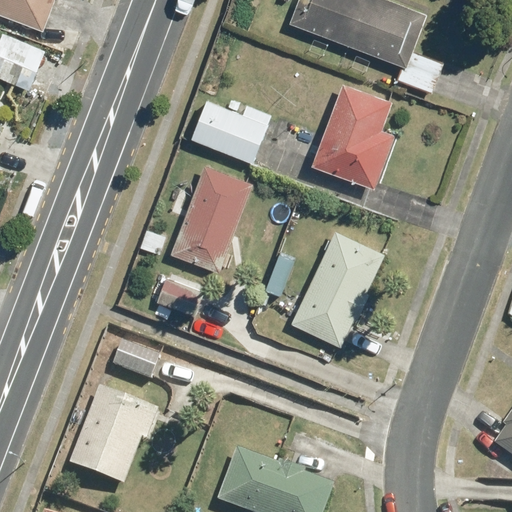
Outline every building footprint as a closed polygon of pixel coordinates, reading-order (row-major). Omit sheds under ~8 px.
[(0,0),(0,13),(43,29),(53,0),(0,0)] [(397,0),(297,0),(289,23),(408,66),(428,11),(397,0)] [(9,36),(0,56),(0,80),(4,82),(34,95),(51,54),(9,36)] [(448,61),(415,49),(409,68),(404,81),(436,93),(448,61)] [(316,166),(348,176),(347,179),(380,190),(399,135),(386,131),(396,101),(343,84),(316,166)] [(209,103),(195,138),(256,162),(270,126),(209,103)] [(207,164),(173,251),(222,270),(256,183),(207,164)] [(170,235),(148,228),(141,249),(163,256),(170,235)] [(338,233),(298,319),(345,340),(385,255),(338,233)] [(164,277),(157,297),(195,312),(203,292),(164,277)] [(125,338),(114,363),(153,380),(163,355),(125,338)] [(103,386),(73,460),(127,482),(157,408),(103,386)] [(511,420),(497,442),(511,452),(511,420)] [(244,447),(222,499),(255,511),(328,511),(339,486),(244,447)]
